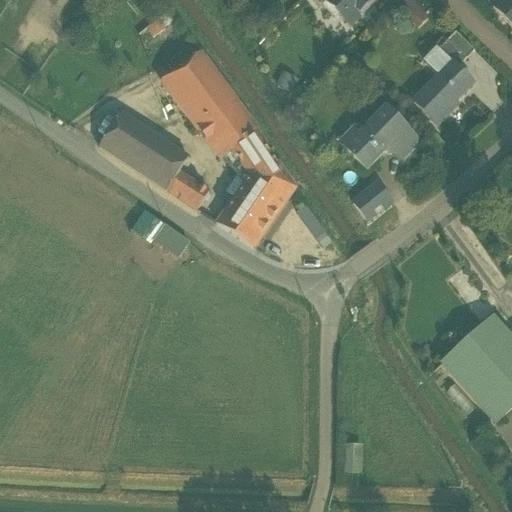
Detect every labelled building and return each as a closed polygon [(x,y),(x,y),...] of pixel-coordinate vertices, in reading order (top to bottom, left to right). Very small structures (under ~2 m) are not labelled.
[(324,0),(323,2),(350,28),(359,19),(360,19),(373,6),(372,5),(377,0),(324,0)] [(418,26),(428,16),(411,0),(407,0),(399,8),(418,26)] [(511,0),(502,0),(492,10),(511,29),(511,0)] [(448,42),(466,60),(474,53),(455,34),(448,42)] [(450,64),(457,70),(466,60),(448,42),(437,52),(450,64)] [(413,106),(435,128),(449,114),(446,112),(473,86),(457,70),(450,64),(437,52),(425,65),(436,77),(437,77),(439,79),(413,106)] [(191,123),(229,94),(201,55),(162,86),(191,123)] [(256,134),(257,133),(229,94),(191,123),(219,161),(229,153),(256,134)] [(366,172),(389,148),(403,162),(420,145),(386,111),(359,138),(349,128),(335,141),(366,172)] [(188,160),(121,116),(98,150),(196,214),(208,194),(178,175),(188,160)] [(294,189),(256,134),(229,153),(249,181),(217,227),(252,250),(294,189)] [(375,187),(352,205),(367,224),(390,206),(375,187)] [(324,234),(305,208),(296,215),(322,251),(330,245),(323,235),(324,234)] [(189,246),(163,228),(152,244),(178,262),(189,246)] [(495,427),(511,411),(511,343),(492,321),(441,367),(495,427)] [(342,447),(341,476),(361,477),(362,448),(342,447)]
